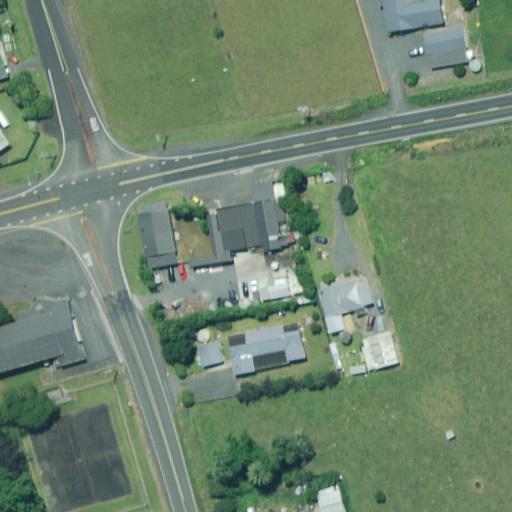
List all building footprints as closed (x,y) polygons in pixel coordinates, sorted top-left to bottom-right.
[(418,0),(416,0),(415,0),(368,0),(371,16),(389,12),(393,32),(450,23),(446,0),(418,0)] [(472,62),(466,27),(448,30),(429,33),(435,68),(472,62)] [(0,80),(11,77),(1,41),(0,41),(0,80)] [(0,153),(21,139),(2,110),(0,111),(0,153)] [(248,205),(253,247),(292,243),(286,187),(266,189),(267,203),(248,205)] [(151,220),(157,274),(190,270),(183,216),(151,220)] [(310,291),(307,275),(293,277),(296,294),(310,291)] [(293,295),(289,278),(277,281),(264,284),(268,300),(293,295)] [(354,328),(352,317),(369,312),(367,307),(377,305),(370,279),(323,291),(334,333),(354,328)] [(56,371),(88,362),(70,297),(24,310),(28,326),(0,333),(0,376),(53,361),(56,371)] [(240,339),(248,375),(269,371),(266,359),(301,352),(303,365),(327,361),(320,324),(240,339)] [(401,363),(393,332),(364,340),(372,371),(401,363)] [(338,341),(330,344),(336,361),(344,358),(338,341)] [(207,349),(213,371),(233,366),(228,344),(207,349)] [(458,437),(456,432),(443,393),(424,400),(438,438),(450,434),(451,439),(458,437)] [(349,511),(343,490),(321,495),(325,511),(349,511)]
